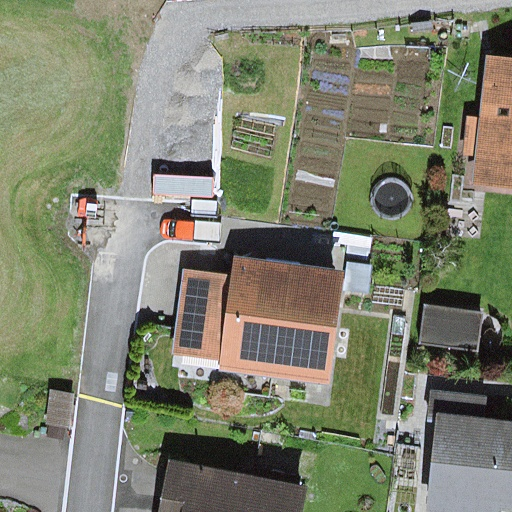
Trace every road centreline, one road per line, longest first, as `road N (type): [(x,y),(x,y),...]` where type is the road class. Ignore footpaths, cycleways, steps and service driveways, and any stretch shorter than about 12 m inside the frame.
road 1 (residential): [(87,511),(127,227)]
road 2 (track): [(428,0),(181,23)]
